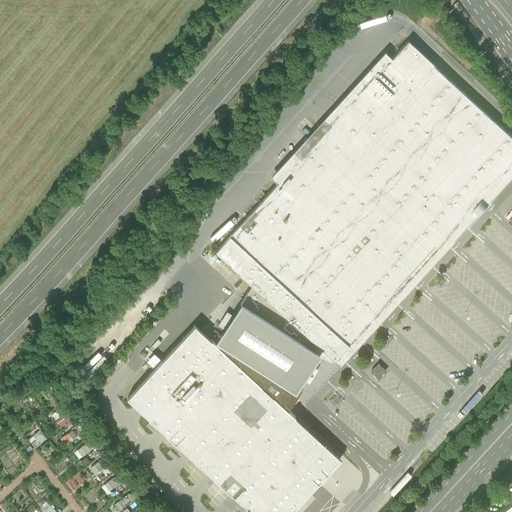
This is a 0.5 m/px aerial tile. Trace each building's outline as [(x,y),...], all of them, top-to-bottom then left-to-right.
[(316,361),(319,356),(330,361),(333,359),(340,366),(511,178),(511,135),(408,41),(392,59),(386,53),(272,178),(278,183),(215,251),(252,285),(233,315),(227,311),(223,318),(219,323),(215,321),(212,325),(222,331),(217,340),(220,343),(218,346),(287,410),(299,392),(296,389),(303,379),(309,383),(314,376),(318,369),(311,365),(315,360),(316,361)] [(201,330),(195,325),(127,398),(138,408),(163,432),(189,455),(214,478),(238,500),(251,511),(291,511),(314,488),(326,474),(341,459),(304,424),(287,410),(218,346),(204,333),(201,330)] [(75,447),(79,456),(89,450),(84,442),(75,447)] [(97,459),(88,466),(94,474),(103,467),(97,459)] [(102,484),(108,490),(119,480),(112,474),(102,484)] [(370,509),(373,511),(377,511),(403,484),(398,479),(370,509)]
